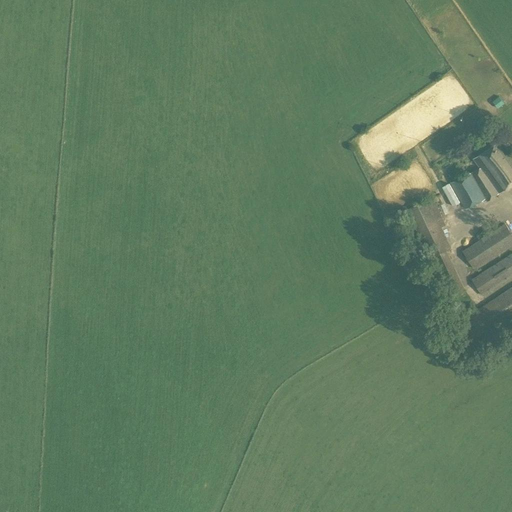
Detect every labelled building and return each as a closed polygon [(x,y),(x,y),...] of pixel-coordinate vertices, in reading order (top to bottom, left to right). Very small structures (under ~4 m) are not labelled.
[(473,159),(480,168),(450,183),(465,209),(485,199),(487,201),(498,194),(497,193),(511,182),(511,157),(500,140),(473,159)] [(464,288),(446,250),(451,247),(441,227),(446,225),(433,197),(406,210),(447,297),(464,288)] [(474,269),(511,244),(511,234),(505,223),(462,251),(474,269)] [(482,296),(511,276),(511,252),(473,278),(482,296)] [(511,286),(471,313),(468,308),(456,316),(474,344),(511,318),(511,286)]
